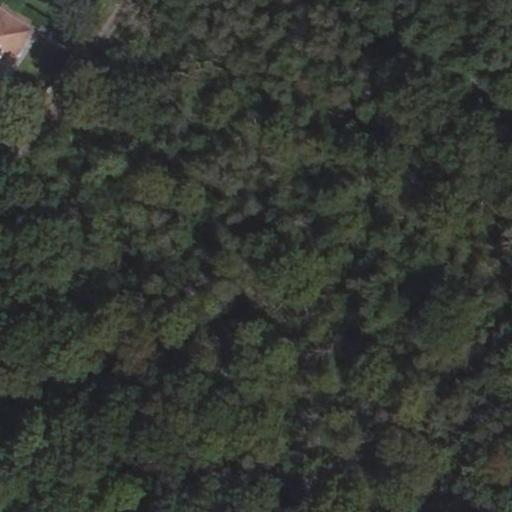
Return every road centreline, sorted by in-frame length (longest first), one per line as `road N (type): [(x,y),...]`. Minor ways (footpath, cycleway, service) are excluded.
road 1 (track): [(511,120),(328,0)]
road 2 (track): [(0,169),(108,0)]
